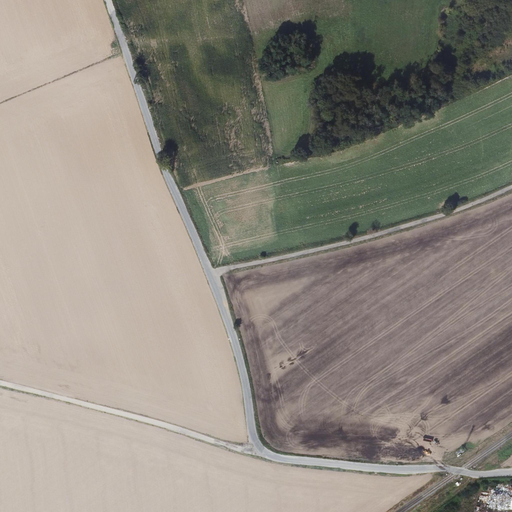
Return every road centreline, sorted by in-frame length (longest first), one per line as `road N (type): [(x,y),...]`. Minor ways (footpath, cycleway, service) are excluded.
road 1 (unclassified): [(109,0),(161,158),(211,272),(263,453),(371,468),(511,472)]
road 2 (track): [(511,186),(458,208),(211,272)]
road 3 (track): [(0,380),(263,453)]
